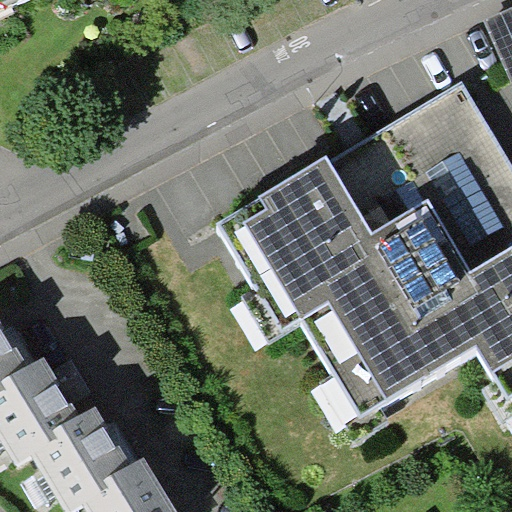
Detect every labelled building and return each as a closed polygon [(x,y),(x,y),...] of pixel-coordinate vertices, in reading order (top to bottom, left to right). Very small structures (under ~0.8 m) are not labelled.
[(0,0),(0,22),(42,0),(76,0),(82,10),(101,0),(0,0)] [(511,11),(487,23),(511,78),(511,77),(511,11)] [(506,407),(511,403),(511,171),(467,94),(363,154),(213,240),(272,342),(300,326),(355,422),(475,353),(506,407)] [(0,400),(30,383),(25,375),(0,333),(0,400)] [(24,462),(82,427),(78,420),(48,372),(30,383),(0,400),(0,450),(12,470),(24,462)] [(70,511),(77,508),(132,475),(129,470),(97,418),(82,427),(24,462),(55,511),(70,511)] [(79,511),(171,511),(144,467),(132,475),(77,508),(79,511)]
